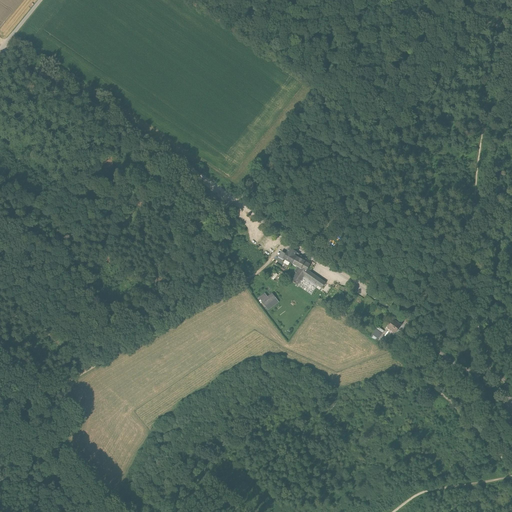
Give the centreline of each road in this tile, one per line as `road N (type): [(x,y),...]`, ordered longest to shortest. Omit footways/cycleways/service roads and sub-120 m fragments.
road 1 (unknown): [(500,0),(473,250),(487,361)]
road 2 (track): [(286,240),(244,283),(60,384),(41,387),(0,356)]
road 3 (track): [(511,6),(441,72),(339,201),(308,255)]
road 4 (unclassified): [(6,44),(266,224)]
road 5 (unclassified): [(511,394),(503,378),(447,357),(266,224)]
road 6 (track): [(291,0),(270,50),(319,91),(238,202)]
road 7 (unknown): [(32,380),(81,365),(240,277)]
road 8 (track): [(431,344),(426,380),(511,466)]
road 9 (track): [(393,511),(422,492),(511,475)]
road 10 (track): [(95,170),(69,170),(49,183),(0,234)]
road 11 (track): [(0,286),(86,370)]
